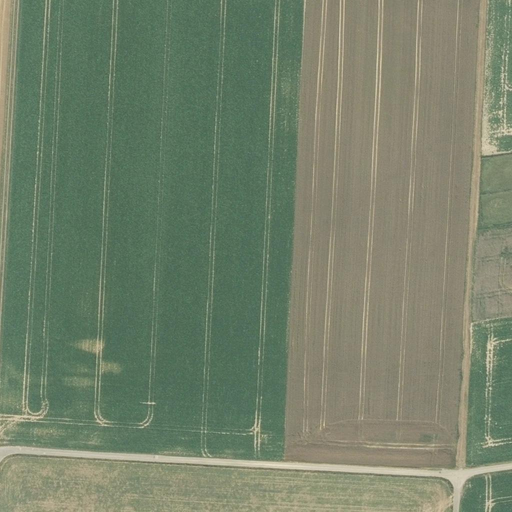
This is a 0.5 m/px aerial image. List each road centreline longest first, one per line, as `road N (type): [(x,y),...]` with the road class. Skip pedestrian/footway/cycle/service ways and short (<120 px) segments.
road 1 (track): [(511,470),(459,478),(0,452)]
road 2 (track): [(481,0),(459,478)]
road 3 (track): [(17,0),(0,329)]
